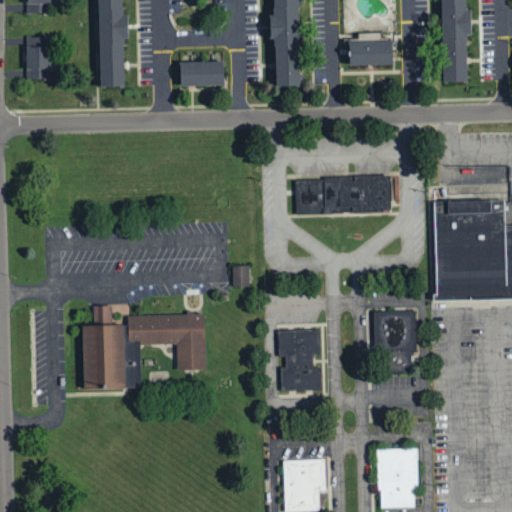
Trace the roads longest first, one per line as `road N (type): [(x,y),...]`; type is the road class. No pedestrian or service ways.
road 1 (residential): [(511,110),(0,125)]
road 2 (residential): [(352,511),(346,261)]
road 3 (residential): [(5,511),(0,322)]
